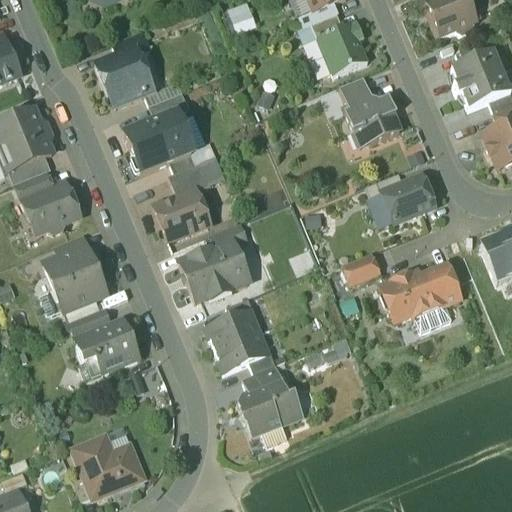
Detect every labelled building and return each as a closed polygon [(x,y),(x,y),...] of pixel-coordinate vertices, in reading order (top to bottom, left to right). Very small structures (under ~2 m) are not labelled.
[(128,0),(97,0),(103,12),(129,1),(128,0)] [(341,0),(302,0),(311,19),(344,6),(341,0)] [(461,0),(447,0),(424,10),(438,44),(453,37),(460,40),(467,37),(470,30),(473,29),(461,0)] [(225,16),(234,37),(252,29),(244,8),(225,16)] [(335,23),(309,33),(314,47),(340,36),(335,23)] [(340,36),(314,47),(330,85),(366,71),(356,49),(361,47),(354,30),(340,36)] [(140,39),(110,52),(114,63),(115,63),(136,55),(138,61),(148,57),(140,39)] [(487,47),(454,61),(458,72),(491,58),(487,47)] [(0,91),(17,84),(4,52),(0,53),(0,91)] [(136,55),(115,63),(114,63),(93,72),(98,86),(101,85),(114,115),(149,100),(144,88),(147,83),(145,77),(138,75),(137,71),(139,63),(138,61),(136,55)] [(458,72),(449,75),(456,91),(450,94),(455,104),(460,102),(466,118),(487,109),(509,100),(491,58),(458,72)] [(361,86),(337,96),(347,120),(348,121),(367,113),(368,108),(370,107),(361,86)] [(180,100),(147,114),(153,129),(174,120),(174,121),(187,116),(180,100)] [(511,107),(509,100),(487,109),(491,120),(511,111),(511,107)] [(377,110),(370,107),(368,108),(367,113),(348,121),(347,120),(343,122),(351,141),(358,138),(359,139),(362,138),(368,153),(397,141),(387,116),(390,114),(386,106),(377,110)] [(511,112),(490,121),(496,135),(511,127),(511,112)] [(32,118),(0,131),(0,167),(6,181),(43,165),(50,162),(32,118)] [(153,129),(122,142),(139,182),(167,171),(189,161),(190,161),(174,121),(174,120),(153,129)] [(511,127),(496,135),(481,141),(486,153),(484,154),(483,156),(486,164),(489,165),(491,165),(496,177),(511,169),(511,127)] [(189,161),(167,171),(172,182),(194,172),(189,161)] [(43,165),(6,181),(11,195),(43,181),(49,179),(43,165)] [(172,182),(166,184),(175,206),(193,198),(193,199),(209,193),(199,170),(194,172),(172,182)] [(43,181),(13,194),(21,212),(51,200),(43,181)] [(396,182),(363,196),(368,207),(379,203),(401,193),(396,182)] [(401,193),(379,203),(391,232),(432,215),(419,186),(401,193)] [(51,200),(21,212),(29,231),(36,228),(41,241),(45,239),(51,241),(58,239),(60,233),(77,226),(64,194),(51,200)] [(175,206),(152,215),(166,249),(199,235),(194,222),(198,211),(193,199),(193,198),(175,206)] [(236,233),(203,247),(208,259),(228,251),(231,257),(244,251),(236,233)] [(511,240),(479,253),(495,293),(511,285),(511,240)] [(77,245),(53,255),(57,266),(58,267),(82,257),(82,256),(77,245)] [(208,259),(177,272),(193,311),(205,307),(207,301),(220,296),(228,299),(246,292),(231,257),(228,251),(208,259)] [(82,257),(58,267),(57,266),(41,273),(52,300),(60,320),(61,321),(79,314),(104,303),(97,285),(95,286),(82,256),(82,257)] [(369,263),(339,276),(348,298),(378,285),(369,263)] [(417,280),(379,296),(387,315),(385,320),(387,327),(393,329),(394,332),(410,326),(411,328),(412,328),(444,315),(458,309),(443,274),(419,285),(417,280)] [(52,300),(41,305),(39,310),(44,323),(50,325),(60,320),(52,300)] [(104,303),(79,314),(84,325),(100,318),(109,314),(104,303)] [(251,319),(246,307),(224,316),(228,327),(247,320),(248,320),(251,319)] [(79,314),(63,321),(68,332),(84,325),(79,314)] [(444,315),(412,328),(418,341),(419,342),(449,329),(449,328),(444,315)] [(68,332),(67,332),(74,348),(108,334),(100,318),(84,325),(68,332)] [(228,327),(203,338),(212,360),(256,342),(248,320),(247,320),(228,327)] [(74,348),(72,349),(81,372),(91,368),(95,370),(100,383),(136,368),(120,329),(108,334),(74,348)] [(256,342),(212,360),(221,382),(247,372),(266,364),(265,363),(256,342)] [(266,364),(247,372),(251,383),(268,376),(273,373),(268,362),(265,363),(266,364)] [(127,381),(134,403),(163,394),(156,372),(127,381)] [(251,383),(240,388),(246,402),(274,391),(268,376),(251,383)] [(246,402),(238,406),(235,413),(249,446),(266,439),(267,441),(279,436),(278,434),(300,425),(291,402),(285,404),(279,389),(274,391),(246,402)] [(124,449),(121,436),(107,439),(110,452),(124,449)] [(103,444),(70,458),(91,508),(141,487),(127,453),(110,460),(103,444)] [(20,480),(0,487),(0,491),(3,499),(25,490),(20,480)] [(21,511),(16,498),(0,504),(0,511),(21,511)]
